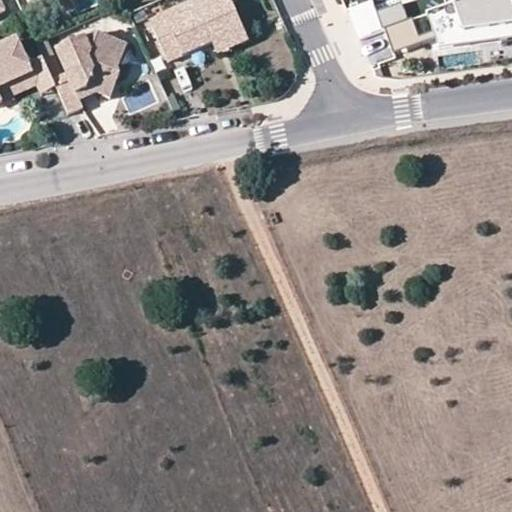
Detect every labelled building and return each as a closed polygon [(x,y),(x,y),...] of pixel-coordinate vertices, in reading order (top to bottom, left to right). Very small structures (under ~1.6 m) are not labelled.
[(244,28),(230,0),(196,0),(150,22),(169,63),(207,45),(205,40),(210,39),(212,43),(244,28)] [(403,4),(377,14),(383,31),(409,22),(403,4)] [(213,57),(249,40),(244,28),(212,43),(210,39),(205,40),(207,45),(213,57)] [(75,92),(85,87),(94,92),(100,95),(114,74),(113,69),(108,62),(119,45),(94,31),(54,48),(63,72),(51,77),(56,88),(67,112),(80,106),(78,99),(75,92)] [(48,73),(57,70),(43,37),(34,41),(42,59),(48,73)] [(0,46),(0,102),(3,101),(0,92),(0,87),(32,74),(28,64),(17,39),(0,46)] [(125,49),(119,45),(108,62),(113,69),(125,49)] [(28,64),(32,74),(38,86),(41,94),(56,88),(51,77),(48,73),(42,59),(28,64)] [(38,86),(32,74),(0,87),(0,92),(3,101),(38,86)] [(94,92),(85,87),(75,92),(78,99),(94,92)]
